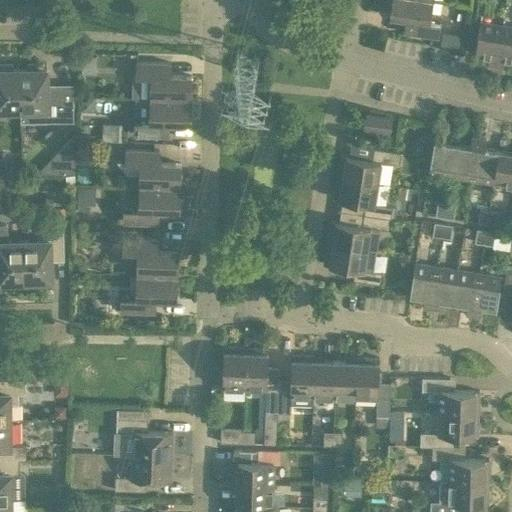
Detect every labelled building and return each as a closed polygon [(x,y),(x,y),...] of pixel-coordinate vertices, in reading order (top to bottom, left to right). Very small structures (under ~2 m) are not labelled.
[(430,11),(431,0),(392,0),(390,16),(405,18),(403,31),(437,36),(440,13),(430,11)] [(487,65),(495,66),(501,26),(479,22),(474,54),(489,56),(487,65)] [(511,27),(501,26),(495,66),(502,68),(503,59),(511,59),(511,27)] [(92,64),(92,54),(82,53),(81,64),(92,64)] [(136,98),(150,98),(190,99),(191,75),(170,75),(171,63),(136,62),(136,98)] [(0,109),(20,109),(19,69),(0,68),(0,109)] [(46,68),(19,69),(20,109),(36,109),(36,117),(60,117),(60,92),(47,92),(46,68)] [(94,110),(95,97),(81,96),(81,110),(94,110)] [(189,123),(190,99),(150,98),(150,111),(135,110),(134,134),(168,135),(169,123),(189,123)] [(388,132),(391,118),(366,114),(364,128),(388,132)] [(121,138),(122,122),(104,121),(103,137),(121,138)] [(428,172),(450,176),(455,143),(441,141),(443,132),(435,131),(428,172)] [(76,132),(37,172),(75,173),(76,132)] [(469,146),(455,143),(450,176),(471,179),(478,138),(471,136),(469,146)] [(485,139),(478,138),(471,179),(492,183),(498,150),(484,148),(485,139)] [(342,177),(377,182),(380,161),(399,164),(400,152),(373,148),(373,143),(348,139),(342,177)] [(140,186),(179,187),(180,163),(159,162),(160,150),(126,149),(125,163),(140,163),(140,186)] [(511,151),(511,153),(498,150),(492,183),(511,185),(511,151)] [(77,181),(90,181),(90,167),(78,166),(77,181)] [(0,189),(21,189),(21,174),(0,174),(0,189)] [(342,177),(337,210),(390,218),(392,206),(373,204),(377,182),(342,177)] [(179,211),(179,187),(140,186),(139,209),(124,208),(124,222),(158,222),(158,210),(179,211)] [(78,187),(77,210),(87,210),(87,204),(95,205),(95,187),(78,187)] [(435,215),(444,217),(446,203),(437,202),(435,215)] [(455,204),(446,203),(444,217),(453,218),(455,204)] [(477,222),(486,223),(488,210),(479,208),(477,222)] [(337,210),(332,242),(366,248),(370,227),(388,229),(390,218),(337,210)] [(497,211),(488,210),(486,223),(495,225),(497,211)] [(431,235),(440,237),(443,223),(433,221),(431,235)] [(443,223),(440,237),(450,238),(452,224),(443,223)] [(7,224),(0,224),(0,280),(24,280),(23,240),(7,241),(7,224)] [(474,242),(483,243),(485,229),(476,228),(474,242)] [(485,229),(483,243),(492,245),(494,231),(485,229)] [(49,239),(23,240),(24,280),(51,279),(50,255),(64,255),(63,230),(48,230),(49,239)] [(137,274),(177,276),(177,252),(157,251),(157,239),(123,238),(122,261),(137,261),(137,274)] [(363,269),(366,248),(332,242),(328,264),(354,268),(352,279),(380,284),(381,272),(363,269)] [(422,306),(429,307),(436,266),(414,263),(409,294),(424,297),(422,306)] [(457,270),(436,266),(429,307),(437,308),(438,299),(452,301),(457,270)] [(511,269),(505,270),(501,297),(511,297),(511,269)] [(479,273),(457,270),(452,301),(466,304),(465,313),(472,314),(479,273)] [(500,277),(479,273),(472,314),(479,315),(481,306),(495,308),(500,277)] [(176,300),(177,276),(137,274),(136,297),(121,297),(121,310),(155,311),(155,299),(176,300)] [(222,386),(244,387),(245,347),(223,347),(222,386)] [(245,347),(244,387),(266,388),(266,411),(277,411),(278,376),(279,366),(267,365),(267,348),(245,347)] [(290,377),(278,376),(277,411),(289,412),(290,394),(312,395),(313,356),(291,355),(290,377)] [(314,356),(313,356),(312,395),(333,396),(335,360),(314,360),(314,356)] [(355,361),(335,360),(333,396),(355,397),(356,357),(355,361)] [(356,357),(355,397),(377,397),(377,415),(389,415),(389,387),(378,387),(378,358),(356,357)] [(438,400),(438,411),(477,413),(478,390),(449,389),(449,378),(421,377),(421,390),(428,390),(428,399),(438,400)] [(0,419),(9,419),(9,403),(18,403),(18,393),(25,393),(25,379),(0,379),(0,419)] [(65,405),(55,405),(55,415),(65,415),(65,405)] [(477,413),(438,411),(437,434),(419,433),(419,434),(412,434),(412,443),(419,443),(419,445),(431,446),(431,445),(447,446),(447,434),(477,435),(477,413)] [(133,431),(132,454),(171,455),(172,432),(142,430),(142,418),(116,417),(116,431),(133,431)] [(0,459),(19,459),(26,459),(26,445),(10,445),(9,419),(0,419),(0,459)] [(264,442),(276,442),(276,425),(264,424),(264,442)] [(242,442),(242,427),(220,426),(220,442),(242,442)] [(322,445),(332,445),(332,431),(323,431),(322,445)] [(341,431),(332,431),(332,445),(341,445),(341,431)] [(87,451),(87,443),(72,442),(72,450),(87,451)] [(449,458),(448,480),(487,481),(488,459),(459,458),(459,446),(447,446),(431,445),(431,446),(431,457),(449,458)] [(237,483),(272,484),(273,461),(279,462),(279,448),(233,447),(233,460),(238,460),(237,483)] [(171,455),(132,454),(131,476),(114,476),(114,489),(140,490),(140,478),(171,479),(171,455)] [(19,459),(0,459),(0,499),(11,499),(10,473),(19,473),(19,459)] [(313,471),(312,483),(327,484),(328,472),(313,471)] [(378,478),(368,478),(368,487),(378,487),(378,478)] [(487,481),(448,480),(440,480),(439,502),(430,502),(429,511),(457,511),(457,503),(487,503),(487,481)] [(65,483),(56,483),(56,495),(65,495),(65,483)] [(236,505),(242,505),(242,504),(272,505),(272,484),(237,483),(236,505)] [(312,497),(312,506),(326,507),(326,498),(312,497)] [(0,511),(24,511),(25,499),(11,499),(0,499),(0,511)] [(139,511),(140,502),(114,501),(113,511),(139,511)]
